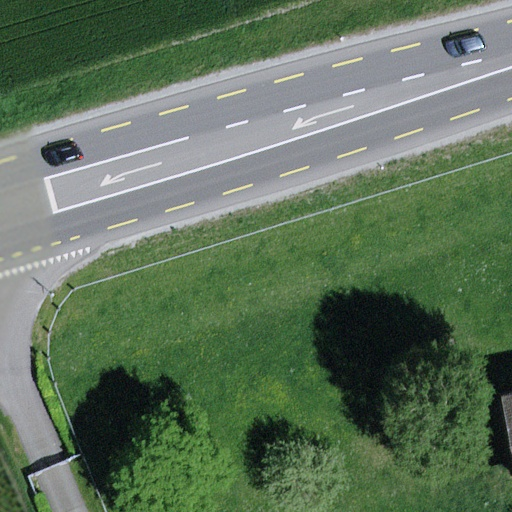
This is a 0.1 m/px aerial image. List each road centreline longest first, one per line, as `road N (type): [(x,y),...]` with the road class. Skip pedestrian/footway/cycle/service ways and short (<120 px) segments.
road 1 (primary): [(511,57),(0,208)]
road 2 (track): [(72,511),(0,337)]
